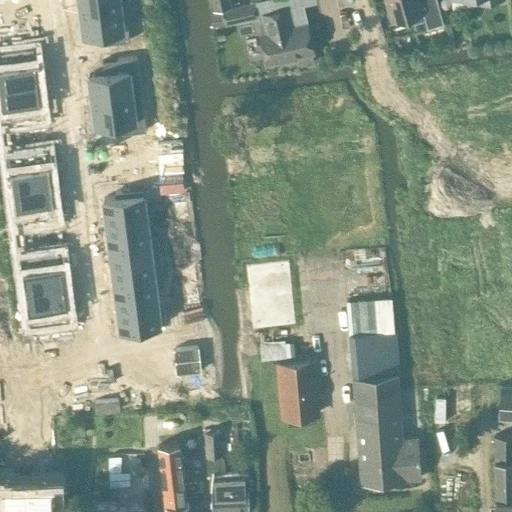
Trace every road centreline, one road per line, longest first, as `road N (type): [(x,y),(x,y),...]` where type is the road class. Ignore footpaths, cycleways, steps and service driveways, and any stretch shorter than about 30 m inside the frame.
road 1 (residential): [(42,0),(96,369)]
road 2 (residential): [(363,0),(371,40),(337,45),(327,0)]
